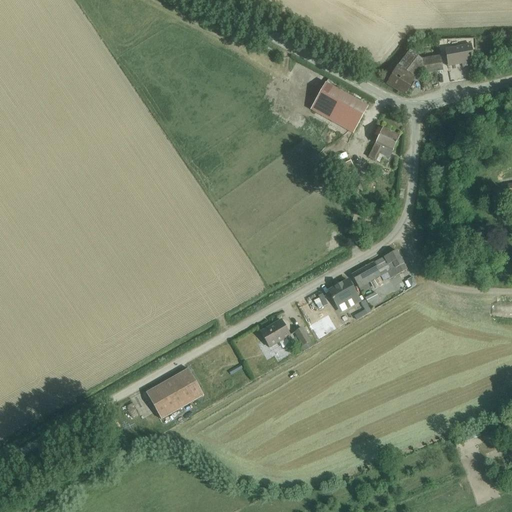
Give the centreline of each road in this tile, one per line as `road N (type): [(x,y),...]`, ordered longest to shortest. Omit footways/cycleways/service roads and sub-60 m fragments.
road 1 (unclassified): [(0,462),(398,228)]
road 2 (tertiary): [(416,108),(206,0)]
road 3 (unclassified): [(511,290),(436,281),(418,267),(398,228)]
road 4 (unclassified): [(398,228),(407,212),(416,108)]
